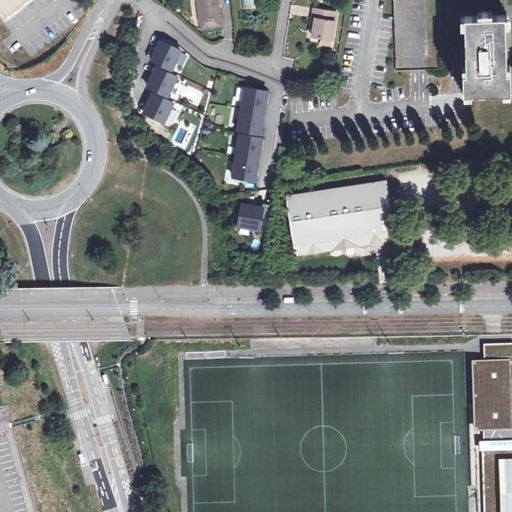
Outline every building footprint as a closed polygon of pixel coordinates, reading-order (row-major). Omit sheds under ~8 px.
[(0,0),(0,20),(11,12),(27,0),(0,0)] [(199,0),(202,22),(222,19),(219,0),(199,0)] [(256,0),(240,0),(242,10),(258,8),(256,0)] [(395,0),(398,71),(429,70),(443,69),(441,0),(395,0)] [(315,8),(313,17),(317,18),(316,25),(314,35),(333,39),(339,12),(315,8)] [(467,72),(464,72),(464,92),(511,91),(511,71),(508,71),(506,15),(465,17),(467,72)] [(222,19),(202,22),(203,29),(223,26),(222,19)] [(183,50),(163,40),(153,59),(174,69),(183,50)] [(179,76),(159,66),(149,86),(169,95),(179,76)] [(269,91),(247,87),(244,109),(266,113),(269,91)] [(175,102),(155,93),(146,112),(166,121),(175,102)] [(266,113),(244,109),(240,130),(262,134),(266,113)] [(264,138),(242,135),(238,156),(261,160),(264,138)] [(261,160),(238,156),(235,177),(257,181),(261,160)] [(296,257),(370,245),(369,241),(381,239),(381,243),(396,241),(386,181),(286,197),(296,257)] [(264,208),(243,205),(239,227),(260,231),(264,208)] [(483,463),(511,461),(511,344),(484,345),(484,363),(480,363),(480,385),(484,385),(485,407),(481,407),(482,429),(483,429),(484,450),(482,450),(483,463)] [(484,511),(511,511),(511,461),(483,463),(484,511)]
